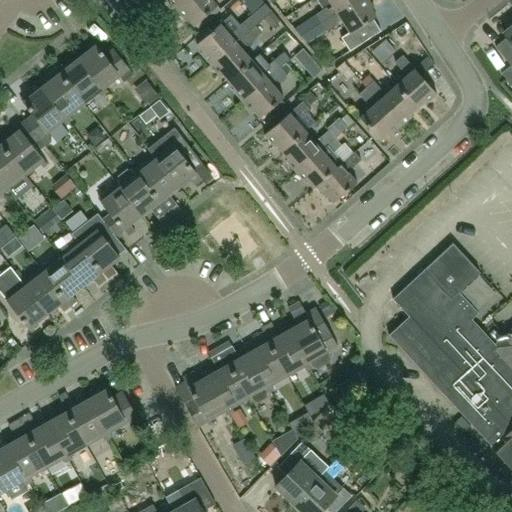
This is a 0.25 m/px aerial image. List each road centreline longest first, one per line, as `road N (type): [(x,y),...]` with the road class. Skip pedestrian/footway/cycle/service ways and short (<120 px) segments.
road 1 (unclassified): [(308,258),(470,117),(471,88),(439,38)]
road 2 (unclassified): [(368,327),(373,359),(505,511)]
road 3 (residential): [(232,511),(138,341)]
road 4 (unclassified): [(308,258),(208,321),(138,341)]
road 5 (unclassified): [(138,341),(0,413)]
